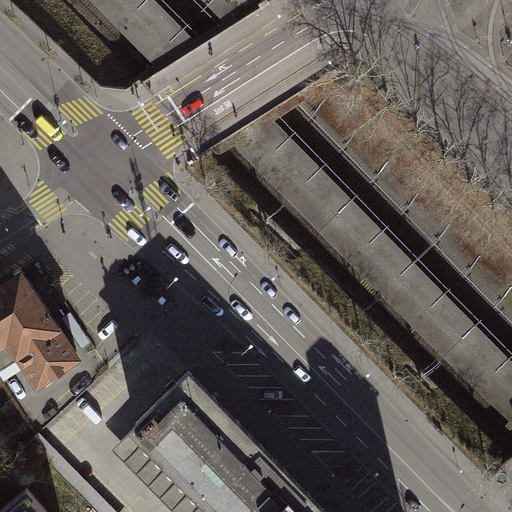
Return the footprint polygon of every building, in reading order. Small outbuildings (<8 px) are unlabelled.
[(91,0),(161,70),(201,45),(156,0),(91,0)] [(204,0),(231,26),(261,7),(259,6),(259,3),(263,1),(262,0),(204,0)] [(329,77),(328,75),(298,94),(511,310),(511,254),(335,76),(333,77),(331,77),(329,77)] [(511,358),(269,113),(229,138),(458,369),(497,407),(511,419),(511,358)] [(0,369),(22,356),(36,379),(77,353),(45,303),(20,267),(0,279),(0,369)] [(137,424),(112,449),(174,511),(328,511),(323,506),(189,371),(136,423),(137,424)] [(117,511),(39,432),(28,441),(97,511),(117,511)] [(48,511),(27,487),(0,510),(0,511),(48,511)]
